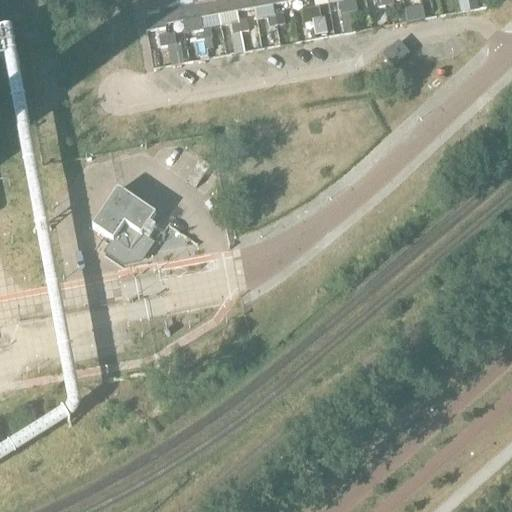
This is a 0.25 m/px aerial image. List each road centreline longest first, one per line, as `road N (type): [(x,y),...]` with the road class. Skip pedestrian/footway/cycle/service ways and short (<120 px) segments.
road 1 (residential): [(117,107),(356,61),(385,35),(477,21),(511,54)]
road 2 (unclassified): [(511,54),(243,284)]
